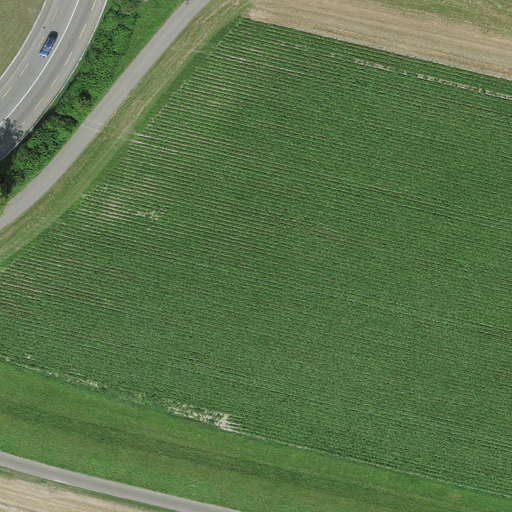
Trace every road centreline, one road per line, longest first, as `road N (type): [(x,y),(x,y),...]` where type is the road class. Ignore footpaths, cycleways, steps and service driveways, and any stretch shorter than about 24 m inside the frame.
road 1 (track): [(225,511),(0,455)]
road 2 (primary): [(0,126),(60,45),(80,0)]
